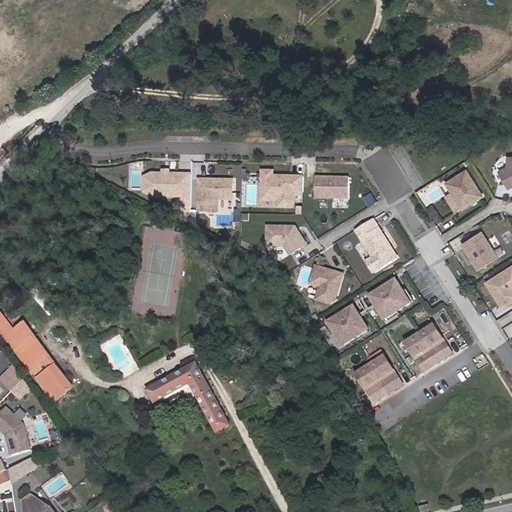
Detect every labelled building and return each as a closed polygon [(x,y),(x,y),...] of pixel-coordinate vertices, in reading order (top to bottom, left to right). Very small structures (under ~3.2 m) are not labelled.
[(511,155),(509,155),(509,165),(500,171),(509,188),(511,186),(511,155)] [(273,170),(262,170),(262,193),(274,193),(279,198),(279,199),(279,206),(294,206),(294,191),(303,191),(303,176),(279,175),(279,177),(273,177),(273,175),(273,170)] [(467,170),(448,182),(464,207),(483,194),(467,170)] [(151,194),(151,172),(144,176),(143,190),(151,194)] [(190,195),(191,173),(168,173),(163,172),(151,172),(151,194),(190,195)] [(350,176),(314,176),(313,201),(349,201),(350,176)] [(207,179),(198,179),(197,210),(216,211),(216,198),(231,199),(231,180),(216,179),(213,182),(207,182),(207,179)] [(373,219),(364,225),(370,234),(379,228),(373,219)] [(364,225),(356,230),(373,257),(367,261),(374,272),(397,257),(379,228),(370,234),(364,225)] [(277,245),(278,226),(268,226),(267,244),(277,245)] [(306,244),(295,226),(278,226),(277,245),(285,245),(290,254),(306,244)] [(480,269),(499,257),(482,231),(463,243),(480,269)] [(336,299),(343,274),(316,266),(311,283),(319,286),(320,288),(317,299),(331,303),(336,299)] [(511,266),(488,282),(503,307),(511,301),(511,266)] [(404,291),(397,280),(394,281),(401,293),(404,291)] [(378,308),(385,319),(411,303),(404,291),(401,293),(394,281),(373,294),(381,306),(378,308)] [(355,306),(352,308),(359,319),(362,317),(378,308),(381,306),(373,294),(371,296),(376,305),(370,309),(365,300),(361,302),(366,311),(360,315),(355,306)] [(0,309),(0,322),(3,327),(13,319),(4,307),(0,309)] [(343,346),(370,329),(362,317),(359,319),(352,308),(332,320),(339,332),(336,334),(343,346)] [(3,327),(25,357),(42,345),(19,315),(13,319),(3,327)] [(336,334),(339,332),(332,320),(329,322),(336,334)] [(435,325),(407,343),(425,371),(453,353),(435,325)] [(42,345),(25,357),(57,401),(73,390),(58,369),(42,345)] [(385,356),(357,373),(375,402),(404,385),(385,356)] [(0,358),(0,372),(9,364),(2,357),(0,358)] [(152,388),(159,400),(194,382),(221,434),(233,427),(219,402),(198,362),(152,388)] [(0,379),(0,384),(8,393),(11,390),(20,380),(11,368),(0,379)] [(27,390),(20,380),(11,390),(20,398),(27,390)] [(17,401),(20,398),(11,390),(8,393),(17,401)] [(3,409),(0,412),(0,432),(3,436),(9,457),(28,451),(20,426),(3,409)] [(28,473),(34,470),(29,460),(23,462),(28,473)] [(28,473),(23,462),(7,470),(7,471),(8,480),(8,482),(28,473)] [(5,471),(0,473),(3,481),(8,480),(7,471),(5,471)] [(54,511),(43,502),(37,506),(33,498),(24,504),(25,511),(54,511)]
